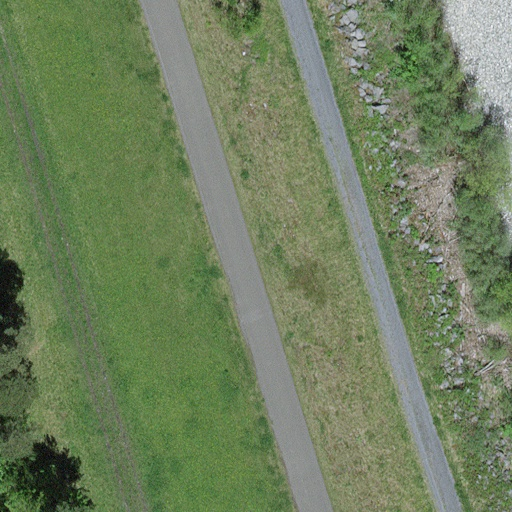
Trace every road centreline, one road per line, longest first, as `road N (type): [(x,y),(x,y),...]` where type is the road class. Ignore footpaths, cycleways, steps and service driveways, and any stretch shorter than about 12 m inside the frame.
road 1 (track): [(449,511),(290,0)]
road 2 (track): [(156,0),(314,511)]
road 3 (track): [(0,47),(140,511)]
